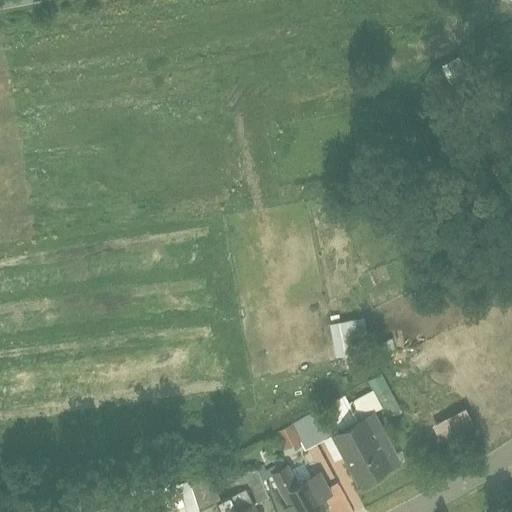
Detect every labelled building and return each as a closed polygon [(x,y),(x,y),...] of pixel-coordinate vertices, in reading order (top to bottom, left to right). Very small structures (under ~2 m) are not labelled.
[(333,322),(339,354),(357,351),(355,339),(363,338),(360,317),(333,322)] [(493,373),(470,335),(428,359),(442,382),(439,384),(456,414),(462,411),(475,434),(511,412),(511,403),(502,387),(498,389),(489,375),(493,373)] [(374,390),(353,401),(361,416),(381,405),(387,416),(402,409),(384,374),(370,381),(374,390)] [(287,448),(303,441),(307,448),(333,436),(320,410),(278,430),(287,448)] [(335,434),(361,483),(395,465),(368,416),(335,434)] [(282,491),(291,511),(324,511),(330,510),(313,476),(282,491)]
